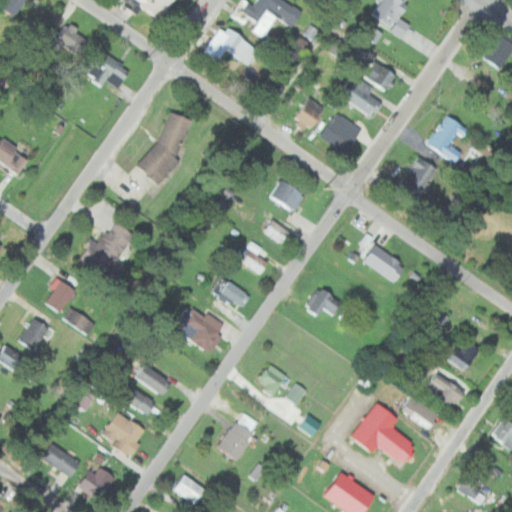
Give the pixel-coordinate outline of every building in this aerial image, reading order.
[(133,0),(158,19),(172,0),(133,0)] [(302,11),(285,0),(240,0),(234,10),(268,32),(277,18),(291,27),(302,11)] [(377,0),(370,17),(395,27),(406,0),(377,0)] [(257,47),(221,23),(203,51),(217,60),(225,48),(246,62),(257,47)] [(88,39),(66,24),(55,39),(77,54),(88,39)] [(379,31),(369,25),(361,37),(371,43),(379,31)] [(511,49),(511,40),(500,32),(483,57),(500,69),(511,49)] [(82,71),(100,87),(110,75),(119,83),(128,72),(101,49),(82,71)] [(363,76),(385,90),(397,73),(375,58),(363,76)] [(341,96),(371,114),(382,96),(352,77),(341,96)] [(301,128),(313,112),(299,102),(287,118),(301,128)] [(167,181),(190,119),(166,109),(143,172),(167,181)] [(362,128),(337,112),(320,136),(346,153),(362,128)] [(469,128),(445,114),(427,144),(455,161),(461,151),(450,144),(457,133),(464,137),(469,128)] [(0,161),(16,174),(29,157),(0,134),(0,161)] [(438,171),(420,156),(396,185),(414,200),(438,171)] [(304,194),(280,178),(268,195),(292,212),(304,194)] [(81,263),(103,278),(133,233),(111,218),(81,263)] [(263,230),(281,243),(290,231),(271,218),(263,230)] [(364,260),(394,281),(406,265),(376,243),(364,260)] [(259,274),(267,263),(243,244),(234,255),(259,274)] [(44,301),(59,312),(75,289),(60,279),(44,301)] [(242,307),(250,295),(227,279),(219,291),(242,307)] [(341,303),(319,286),(304,306),(320,318),(329,306),(335,310),(341,303)] [(86,335),(94,323),(70,305),(62,317),(86,335)] [(206,350),(222,330),(205,316),(189,335),(206,350)] [(32,350),(50,329),(35,317),(17,338),(32,350)] [(449,358),(464,370),(480,350),(464,338),(449,358)] [(20,362),(0,349),(0,360),(15,371),(20,362)] [(170,379),(142,363),(134,377),(162,393),(170,379)] [(256,381),(274,392),(285,375),(268,364),(256,381)] [(452,407),(464,392),(438,371),(426,387),(452,407)] [(295,403),(306,390),(297,383),(286,395),(295,403)] [(122,397),(145,414),(154,401),(131,385),(122,397)] [(81,410),(87,399),(76,392),(70,403),(81,410)] [(429,429),(439,413),(411,394),(401,410),(429,429)] [(378,443),(402,462),(416,444),(393,426),(399,418),(378,402),(351,436),(372,452),(378,443)] [(101,432),(127,455),(146,433),(120,410),(101,432)] [(218,445),(236,458),(260,425),(242,412),(218,445)] [(511,448),(511,424),(501,417),(490,433),(511,448)] [(80,463),(53,441),(42,456),(68,477),(80,463)] [(115,478),(97,463),(78,486),(96,500),(115,478)] [(474,488),(481,476),(467,468),(455,487),(480,502),(484,494),(474,488)] [(325,494),(349,511),(363,511),(376,495),(342,471),(325,494)] [(193,505),(206,491),(184,472),(172,486),(193,505)]
